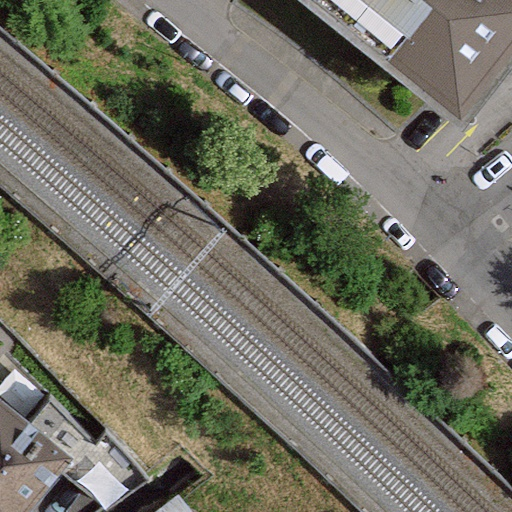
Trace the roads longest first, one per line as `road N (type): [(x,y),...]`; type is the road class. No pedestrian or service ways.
road 1 (residential): [(416,217),(163,0)]
road 2 (residential): [(511,317),(416,217)]
